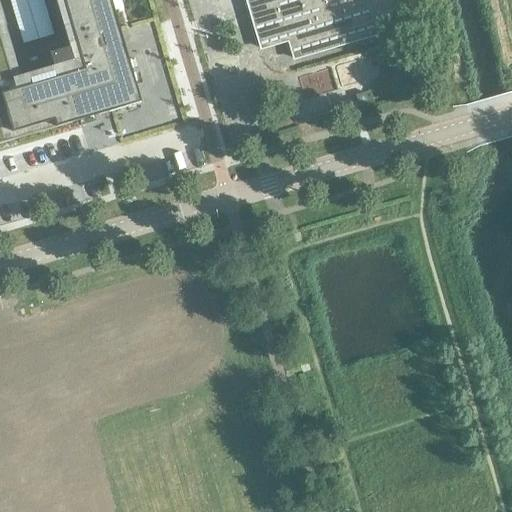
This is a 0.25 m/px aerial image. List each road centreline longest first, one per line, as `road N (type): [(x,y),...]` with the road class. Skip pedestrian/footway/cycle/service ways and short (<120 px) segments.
road 1 (residential): [(207,204),(511,116)]
road 2 (residential): [(207,204),(188,139),(0,193)]
road 3 (residential): [(0,265),(207,204)]
